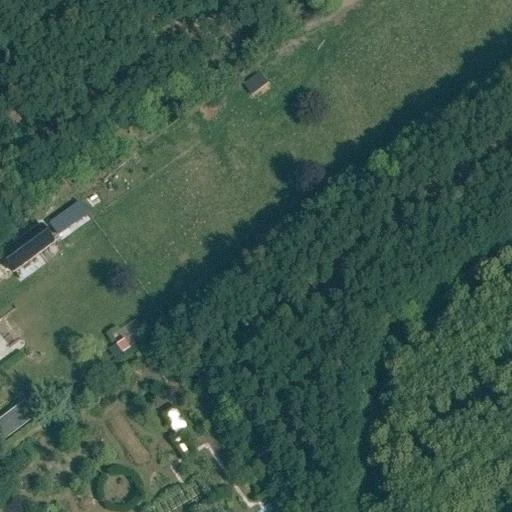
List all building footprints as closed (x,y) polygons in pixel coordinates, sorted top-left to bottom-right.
[(88,214),(80,203),(49,225),(57,236),(88,214)] [(41,226),(1,256),(14,274),(54,245),(41,226)] [(34,312),(26,318),(32,326),(40,320),(34,312)] [(132,348),(158,333),(147,313),(107,336),(112,345),(125,337),(132,348)] [(123,341),(116,346),(123,354),(129,350),(123,341)] [(34,417),(24,404),(10,415),(20,428),(34,417)] [(174,408),(162,415),(175,435),(187,427),(174,408)]
